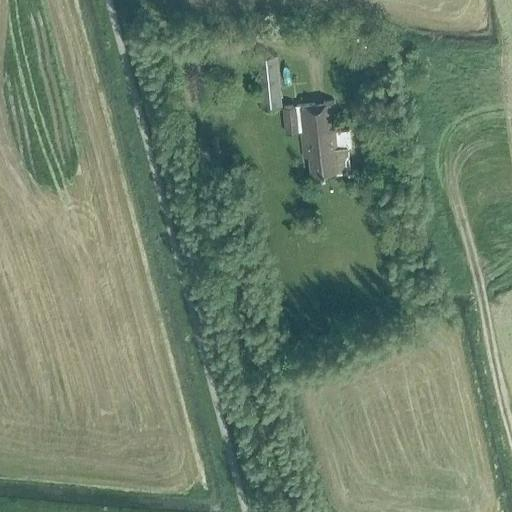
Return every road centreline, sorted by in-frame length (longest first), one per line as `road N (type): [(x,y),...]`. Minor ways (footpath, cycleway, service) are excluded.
road 1 (track): [(293,511),(179,64),(154,0)]
road 2 (track): [(511,438),(480,296)]
